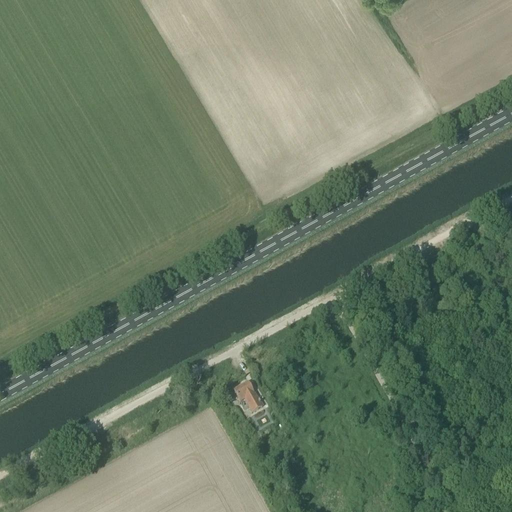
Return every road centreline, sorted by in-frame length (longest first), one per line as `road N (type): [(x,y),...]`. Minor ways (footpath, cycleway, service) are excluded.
road 1 (primary): [(0,394),(511,115)]
road 2 (unclassified): [(0,477),(333,296)]
road 3 (unclassified): [(452,511),(333,296)]
road 4 (track): [(511,199),(333,296)]
